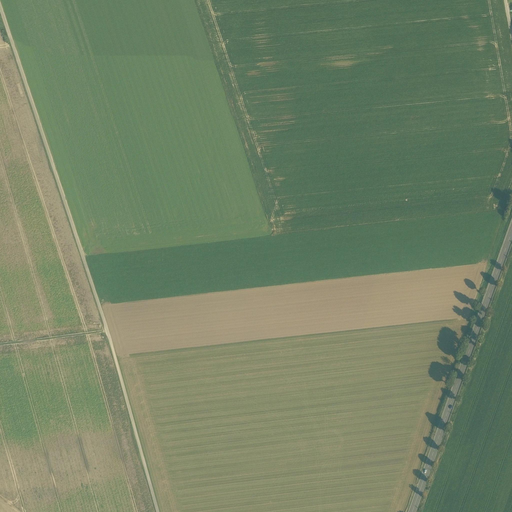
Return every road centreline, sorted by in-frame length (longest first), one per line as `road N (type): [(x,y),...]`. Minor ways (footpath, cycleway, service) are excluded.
road 1 (track): [(0,7),(108,334),(157,511)]
road 2 (primary): [(511,231),(411,511)]
road 3 (track): [(511,193),(472,308)]
